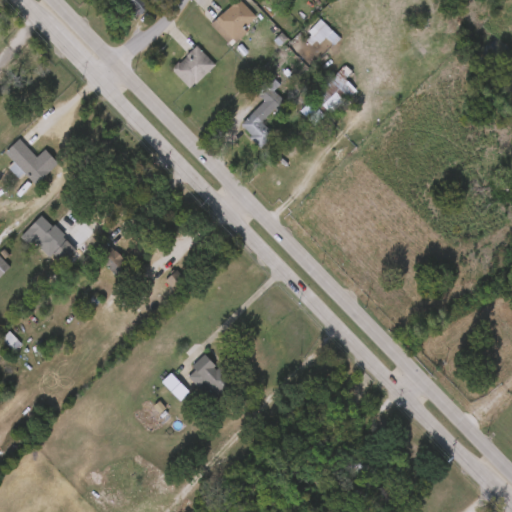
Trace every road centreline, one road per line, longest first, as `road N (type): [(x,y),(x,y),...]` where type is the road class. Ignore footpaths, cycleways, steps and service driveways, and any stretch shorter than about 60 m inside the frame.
road 1 (secondary): [(15,0),(511,510)]
road 2 (secondary): [(511,478),(47,0)]
road 3 (residential): [(184,0),(95,83)]
